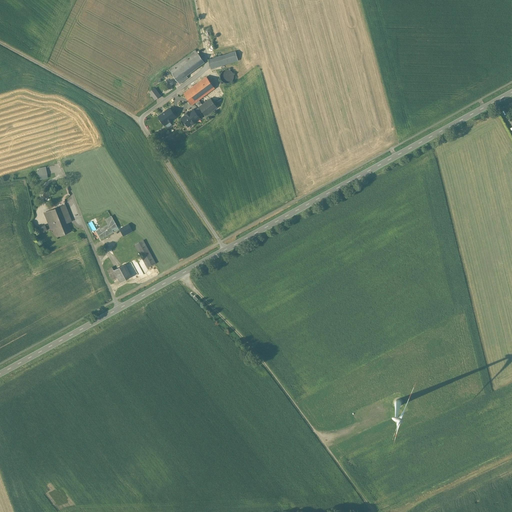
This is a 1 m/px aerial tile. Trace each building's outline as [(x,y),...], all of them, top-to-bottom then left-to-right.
[(183,66),(172,74),(179,84),(180,84),(186,79),(188,78),(186,76),(204,62),(196,50),(180,62),(183,66)] [(235,51),(208,59),(211,68),(238,59),(235,51)] [(180,62),(169,70),(172,74),(183,66),(180,62)] [(228,70),(227,70),(226,70),(225,70),(224,70),(223,71),(222,71),(222,72),(221,73),(221,74),(220,75),(220,76),(220,77),(220,78),(221,79),(221,80),(222,81),(222,82),(223,82),(224,83),(225,83),(226,83),(227,83),(228,83),(229,83),(230,82),(231,82),(232,81),(232,80),(233,80),(233,79),(234,78),(234,77),(234,76),(234,75),(233,74),(233,73),(232,72),(231,71),(230,70),(229,70),(228,70)] [(206,77),(184,93),(193,104),(195,102),(199,107),(194,111),(198,115),(202,112),(205,116),(217,107),(210,99),(202,105),(199,100),(214,88),(206,77)] [(160,96),(155,89),(150,92),(155,100),(160,96)] [(169,108),(163,113),(163,112),(158,116),(164,124),(175,116),(169,108)] [(186,115),(182,118),(185,122),(185,123),(186,125),(188,126),(199,118),(200,118),(198,115),(194,111),(194,110),(190,113),(189,112),(186,114),(186,115)] [(45,167),(38,168),(38,171),(37,171),(37,173),(38,175),(39,180),(47,178),(45,167)] [(65,205),(49,211),(55,227),(67,222),(70,221),(65,205)] [(108,225),(100,229),(101,230),(97,232),(100,238),(113,232),(111,230),(116,227),(111,216),(105,219),(108,225)] [(67,222),(55,227),(58,235),(70,231),(67,222)] [(128,224),(119,229),(123,236),(132,231),(131,229),(128,224)] [(155,263),(143,241),(134,245),(147,268),(155,263)] [(124,264),(113,270),(120,282),(131,276),(124,264)]
